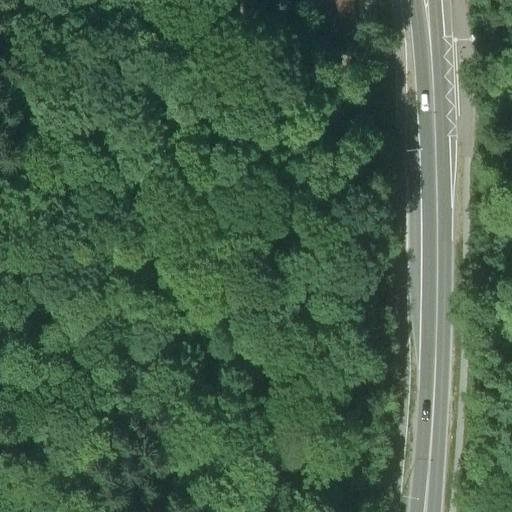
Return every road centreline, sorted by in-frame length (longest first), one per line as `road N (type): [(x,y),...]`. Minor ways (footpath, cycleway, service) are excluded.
road 1 (unknown): [(293,511),(306,416),(297,252),(280,130),(233,0)]
road 2 (primary): [(423,511),(437,266),(424,0)]
